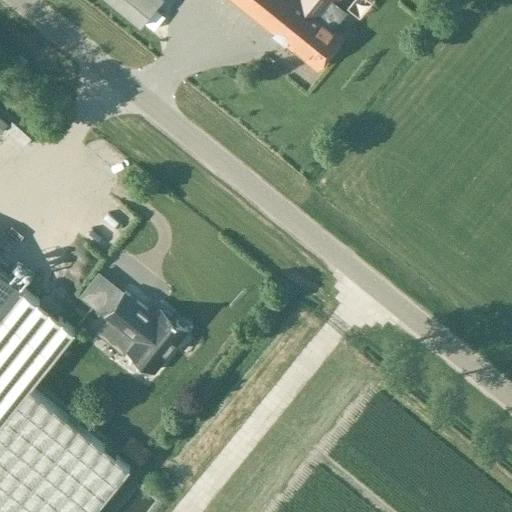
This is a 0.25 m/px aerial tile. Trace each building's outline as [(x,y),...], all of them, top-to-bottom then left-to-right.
[(337,0),(235,0),(318,67),(343,36),(322,19),(337,0)] [(25,256),(12,262),(18,273),(31,266),(25,256)] [(0,270),(0,313),(21,287),(0,270)] [(73,278),(69,287),(86,296),(91,287),(73,278)] [(72,328),(21,287),(0,313),(0,511),(90,511),(129,463),(28,384),(72,328)] [(127,349),(154,371),(187,329),(160,307),(154,315),(124,291),(105,315),(135,339),(127,349)]
